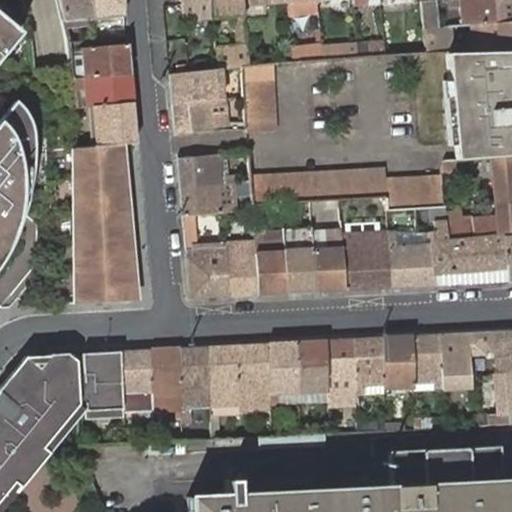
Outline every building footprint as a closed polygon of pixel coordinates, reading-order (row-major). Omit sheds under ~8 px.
[(91,0),(58,0),(64,21),(92,19),(91,0)] [(122,0),(91,0),(92,19),(93,26),(98,25),(98,21),(117,19),(116,17),(123,16),(122,0)] [(180,0),(181,1),(186,1),(187,8),(205,6),(204,0),(180,0)] [(240,0),(210,0),(212,18),(234,16),(237,46),(215,48),(218,68),(239,66),(247,65),(242,14),(240,0)] [(285,0),(240,0),(242,14),(262,11),(261,3),(260,0),(278,0),(279,2),(286,1),(285,0)] [(285,0),(286,1),(286,7),(287,14),(317,10),(316,1),(316,0),(285,0)] [(434,0),(425,0),(421,0),(423,28),(437,27),(434,0)] [(511,20),(511,0),(452,0),(452,3),(460,3),(459,3),(469,3),(470,15),(461,15),(461,24),(511,20)] [(469,3),(459,3),(461,15),(470,15),(469,3)] [(0,18),(0,54),(18,33),(0,18)] [(423,28),(425,52),(443,52),(511,50),(511,20),(461,24),(437,27),(423,28)] [(93,27),(93,40),(116,38),(115,25),(93,27)] [(368,42),(369,55),(384,54),(383,40),(368,42)] [(320,44),(321,59),(357,56),(356,43),(356,41),(320,44)] [(368,42),(356,43),(357,56),(369,55),(368,42)] [(74,48),(69,48),(71,65),(73,79),(129,74),(126,44),(83,47),(74,48)] [(290,47),(292,62),(321,59),(320,44),(290,47)] [(511,50),(443,52),(446,82),(452,141),(453,150),(454,156),(483,153),(490,153),(511,151),(511,50)] [(247,65),(239,66),(242,97),(244,121),(244,126),(244,129),(274,127),(269,65),(247,65)] [(169,74),(172,104),(213,100),(210,70),(188,72),(183,73),(169,74)] [(129,74),(73,79),(76,108),(94,106),(131,103),(129,74)] [(213,100),(172,104),(175,133),(228,128),(244,126),(244,121),(227,123),(225,99),(213,100)] [(14,102),(0,118),(0,246),(16,227),(21,216),(27,192),(32,167),(30,141),(25,122),(14,102)] [(131,103),(94,106),(97,140),(92,141),(92,147),(122,143),(135,142),(131,103)] [(77,149),(73,149),(77,303),(96,302),(129,300),(125,260),(133,259),(129,215),(121,216),(120,198),(127,197),(125,177),(122,143),(92,147),(77,149)] [(249,180),(249,176),(247,151),(238,153),(241,181),(249,180)] [(511,202),(511,151),(490,153),(483,153),(483,164),(491,163),(494,203),(511,202)] [(177,159),(179,187),(225,183),(224,177),(219,177),(217,155),(177,159)] [(442,207),(440,172),(384,175),(384,169),(249,176),(249,180),(250,194),(251,204),(280,202),(309,201),(338,199),(385,197),(386,211),(414,208),(421,208),(432,208),(442,207)] [(223,212),(234,211),(233,195),(250,194),(249,180),(241,181),(225,183),(179,187),(182,216),(211,213),(223,212)] [(511,202),(494,203),(495,214),(462,217),(462,224),(444,227),(445,243),(503,236),(511,235),(511,202)] [(443,214),(442,207),(432,208),(432,215),(443,214)] [(445,243),(444,227),(443,214),(432,215),(433,232),(431,232),(431,244),(434,284),(450,284),(449,272),(506,267),(503,236),(445,243)] [(386,219),(339,223),(340,230),(340,235),(387,232),(386,219)] [(285,293),(313,291),(311,250),(297,250),(296,243),(291,243),(290,228),(281,229),(282,240),(285,293)] [(340,235),(340,230),(324,231),(324,242),(311,243),(311,250),(313,291),(343,290),(340,235)] [(343,290),(389,287),(387,232),(340,235),(343,290)] [(389,287),(434,284),(431,244),(431,232),(415,232),(387,232),(389,287)] [(511,280),(511,235),(503,236),(506,267),(507,281),(511,280)] [(256,294),(285,293),(282,240),(254,242),(256,294)] [(227,296),(256,294),(254,242),(253,242),(224,243),(224,245),(227,296)] [(189,298),(227,296),(224,245),(191,245),(191,248),(185,249),(189,298)] [(450,284),(507,281),(506,267),(449,272),(450,284)] [(511,330),(483,332),(466,333),(468,357),(486,355),(485,348),(500,347),(500,351),(507,351),(507,365),(501,365),(501,372),(511,371),(511,330)] [(460,388),(469,388),(469,374),(468,357),(466,333),(438,334),(439,376),(460,375),(460,388)] [(431,389),(440,389),(439,376),(438,334),(409,336),(411,378),(430,377),(431,389)] [(383,386),(411,385),(411,378),(409,336),(381,337),(383,386)] [(363,391),(383,390),(383,386),(381,337),(352,339),(354,381),(354,388),(354,395),(363,395),(363,391)] [(327,389),(328,396),(336,395),(335,382),(354,381),(352,339),(325,341),(327,389)] [(297,342),(298,391),(327,389),(325,341),(297,342)] [(278,392),(298,391),(297,342),(267,344),(269,393),(270,404),(279,404),(278,392)] [(210,403),(210,404),(239,403),(239,410),(270,408),(269,393),(267,344),(207,347),(210,403)] [(207,347),(179,348),(182,408),(182,409),(183,423),(190,423),(191,407),(191,404),(210,403),(207,347)] [(182,409),(182,408),(179,348),(150,350),(153,393),(154,411),(182,409)] [(125,409),(125,413),(154,411),(153,393),(150,350),(120,352),(125,409)] [(122,409),(125,409),(120,352),(81,354),(84,410),(85,411),(122,409)] [(82,410),(84,410),(81,354),(75,354),(67,355),(76,361),(78,407),(82,410)] [(0,509),(78,415),(82,410),(78,407),(76,361),(67,355),(46,355),(37,367),(25,357),(0,386),(0,509)] [(46,355),(25,357),(37,367),(46,355)] [(486,414),(487,424),(498,424),(511,422),(511,371),(501,372),(493,373),(497,414),(486,414)] [(460,375),(439,376),(440,389),(460,388),(460,375)] [(430,377),(411,378),(411,385),(411,391),(431,389),(430,377)] [(327,389),(298,391),(298,403),(328,402),(328,396),(327,389)] [(298,391),(278,392),(279,404),(298,403),(298,391)] [(486,414),(471,415),(471,426),(476,426),(487,424),(486,414)] [(441,417),(413,418),(413,429),(441,428),(441,417)] [(384,419),(355,420),(355,432),(384,431),(384,419)] [(271,436),(258,437),(259,449),(322,446),(321,434),(299,435),(271,436)] [(211,439),(187,441),(187,453),(259,449),(258,437),(211,439)] [(184,440),(175,441),(176,453),(187,453),(187,441),(184,440)] [(128,443),(80,446),(84,458),(137,457),(136,443),(128,443)] [(224,494),(187,496),(187,511),(511,511),(511,479),(500,480),(499,464),(498,445),(387,451),(389,486),(235,493),(234,477),(224,477),(224,494)]
